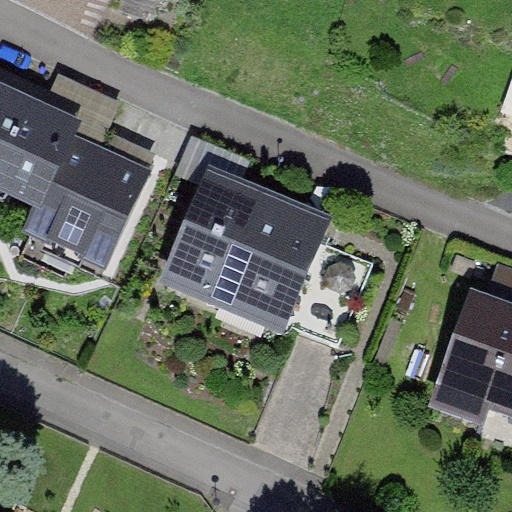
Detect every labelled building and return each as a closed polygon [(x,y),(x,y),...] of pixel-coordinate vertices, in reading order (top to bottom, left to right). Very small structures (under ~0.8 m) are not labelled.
[(73,146),(98,158),(117,120),(56,90),(43,117),(79,134),(73,146)] [(43,117),(0,96),(0,181),(45,203),(31,232),(108,269),(149,183),(98,158),(73,146),(79,134),(43,117)] [(320,245),(324,235),(214,187),(174,281),(283,328),(318,244),(320,245)] [(339,352),(376,269),(320,245),(318,244),(283,328),(339,352)] [(511,319),(476,306),(438,408),(487,427),(496,403),(511,409),(511,319)]
